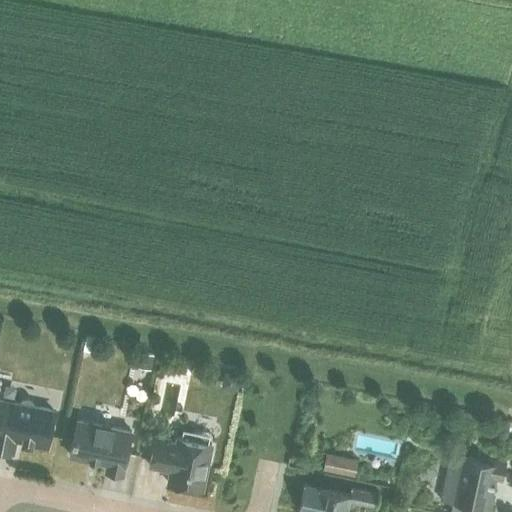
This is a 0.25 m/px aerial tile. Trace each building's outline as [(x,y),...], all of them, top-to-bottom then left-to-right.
[(136,364),(152,367),(155,353),(139,349),(136,364)] [(165,355),(163,367),(174,370),(177,357),(165,355)] [(18,402),(0,398),(0,447),(13,450),(15,436),(23,437),(22,442),(32,444),(32,442),(47,445),(54,410),(35,406),(34,401),(30,397),(25,396),(21,398),(18,402)] [(132,430),(77,419),(70,454),(108,462),(106,470),(123,473),(132,430)] [(168,482),(202,489),(211,443),(208,442),(209,433),(183,428),(182,437),(178,436),(176,442),(169,441),(170,437),(155,434),(149,464),(171,469),(168,482)] [(348,428),(344,444),(388,455),(392,438),(348,428)] [(356,466),(358,458),(327,452),(325,460),(323,467),(339,471),(355,474),(356,466)] [(453,501),(450,511),(485,511),(486,508),(488,509),(489,506),(492,504),(493,498),(491,495),(491,492),(493,492),(496,476),(503,478),(506,460),(481,455),(480,458),(463,454),(453,501)] [(351,486),(350,492),(304,482),(298,509),(312,511),(346,511),(350,499),(376,505),(379,492),(351,486)] [(403,490),(411,502),(420,495),(412,484),(403,490)]
